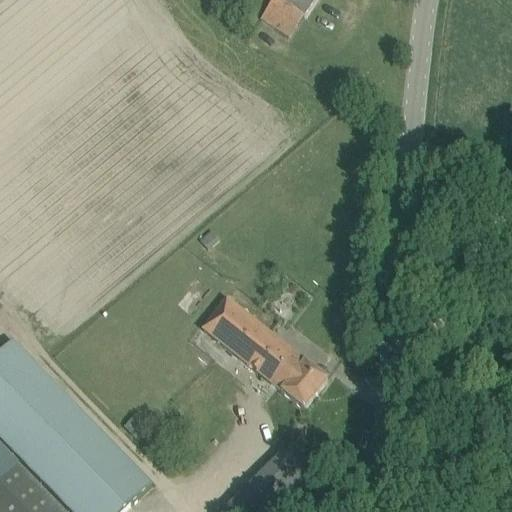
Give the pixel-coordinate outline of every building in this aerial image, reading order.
[(270,0),(261,21),(290,40),(304,19),(304,20),(317,0),(270,0)] [(203,332),(304,413),(329,383),(227,303),(203,332)] [(0,358),(0,441),(68,511),(129,511),(152,489),(13,346),(0,358)] [(191,440),(207,420),(188,405),(172,425),(191,440)] [(271,467),(305,502),(318,489),(284,454),(271,467)] [(0,485),(0,511),(60,511),(18,468),(0,485)]
